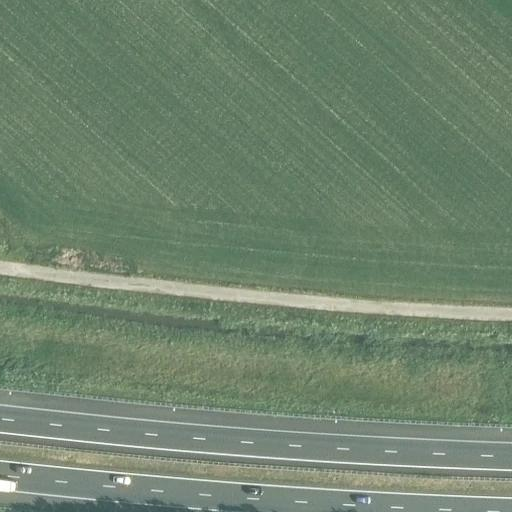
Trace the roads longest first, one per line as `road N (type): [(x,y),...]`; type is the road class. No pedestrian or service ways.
road 1 (track): [(0,271),(511,317)]
road 2 (motorway): [(511,457),(0,419)]
road 3 (motorway): [(0,475),(483,511)]
